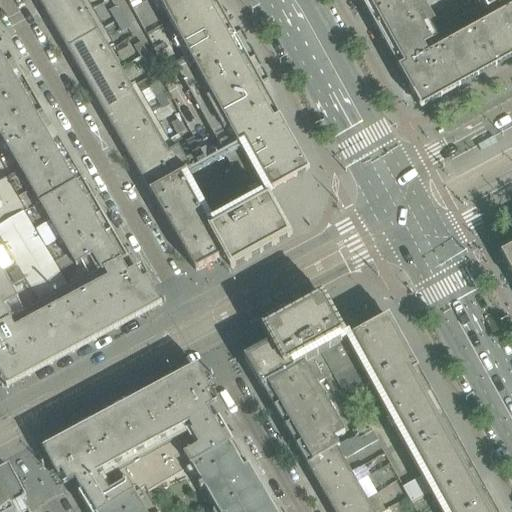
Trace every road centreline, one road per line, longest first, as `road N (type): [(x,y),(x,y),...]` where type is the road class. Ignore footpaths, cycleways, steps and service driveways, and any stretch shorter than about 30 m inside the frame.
road 1 (residential): [(5,0),(203,324)]
road 2 (secondary): [(406,216),(288,0)]
road 3 (residential): [(203,324),(406,216)]
road 4 (secondary): [(511,418),(406,216)]
road 5 (residential): [(8,429),(203,324)]
road 6 (residential): [(203,324),(308,511)]
road 7 (residential): [(511,111),(435,152),(406,216)]
